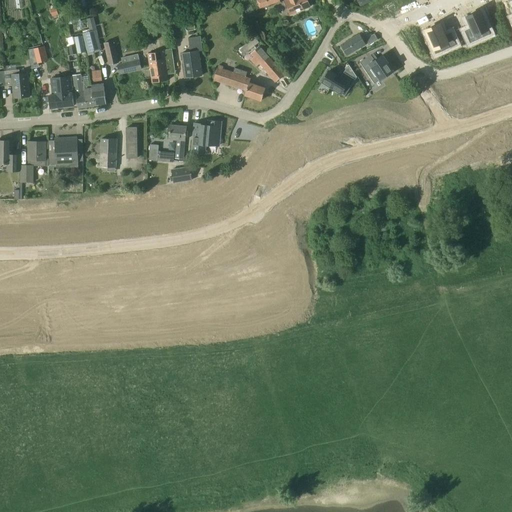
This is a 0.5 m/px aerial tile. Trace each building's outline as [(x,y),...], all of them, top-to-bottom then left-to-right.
[(285,0),(284,1),(290,15),(310,7),(307,0),(285,0)] [(471,28),(465,31),(470,43),(490,34),(480,11),(466,17),(471,28)] [(93,17),(87,19),(90,31),(96,30),(93,17)] [(440,24),(426,31),(436,54),(456,45),(451,33),(445,36),(440,24)] [(87,53),(101,49),(96,30),(83,33),(87,53)] [(340,45),(346,56),(366,45),(360,34),(340,45)] [(365,40),(369,46),(378,40),(374,34),(365,40)] [(82,36),(75,37),(78,54),(85,53),(82,36)] [(190,52),(182,53),(185,77),(202,74),(198,52),(203,51),(201,36),(188,38),(190,52)] [(69,46),(75,45),(73,37),(67,39),(67,47),(69,46)] [(119,63),(114,41),(104,43),(109,65),(119,63)] [(260,64),(276,82),(284,75),(259,46),(251,53),(254,57),(251,60),(257,66),(260,64)] [(34,49),(37,63),(47,60),(44,47),(34,49)] [(164,50),(164,51),(148,54),(152,83),(168,81),(167,75),(176,74),(172,49),(164,50)] [(371,55),(360,62),(368,74),(375,84),(380,80),(393,71),(392,70),(393,69),(389,63),(388,64),(382,55),(375,61),(371,55)] [(139,60),(117,65),(120,74),(141,69),(139,60)] [(357,77),(349,64),(344,72),(355,79),(357,77)] [(222,69),(223,67),(218,65),(214,80),(246,91),(245,95),(262,101),(266,88),(249,83),(251,79),(246,77),(247,73),(235,68),(233,72),(222,69)] [(19,70),(4,71),(6,86),(12,85),(14,97),(30,95),(28,73),(20,74),(19,70)] [(92,75),(93,82),(104,81),(103,74),(102,74),(101,70),(100,70),(92,71),(92,75)] [(345,96),(355,79),(344,72),(340,78),(329,71),(328,73),(326,72),(322,79),(324,80),(322,82),(345,96)] [(70,77),(60,78),(61,95),(60,95),(62,107),(74,106),(70,77)] [(51,79),(53,95),(49,96),(50,109),(62,107),(60,95),(61,95),(60,78),(51,79)] [(88,80),(83,81),(84,87),(87,107),(94,106),(91,86),(89,86),(88,80)] [(104,84),(91,86),(94,106),(106,104),(104,84)] [(84,87),(76,88),(78,108),(87,107),(84,87)] [(205,153),(206,144),(220,145),(222,122),(208,120),(207,124),(194,123),(191,151),(205,153)] [(170,125),(169,139),(177,140),(175,159),(183,160),(185,141),(187,126),(170,125)] [(137,127),(126,128),(127,158),(137,158),(137,127)] [(83,151),(77,151),(77,137),(55,138),(55,151),(49,151),(50,171),(54,171),(54,168),(56,168),(78,167),(78,161),(84,161),(83,151)] [(101,139),(101,167),(115,168),(116,139),(101,139)] [(13,141),(0,140),(0,163),(12,164),(12,171),(20,171),(20,155),(13,155),(13,141)] [(28,165),(20,165),(20,183),(34,183),(34,166),(46,166),(45,161),(46,142),(27,142),(27,148),(28,148),(28,160),(28,165)] [(159,145),(151,144),(150,157),(158,158),(159,145)] [(190,167),(171,170),(174,184),(192,181),(190,167)]
